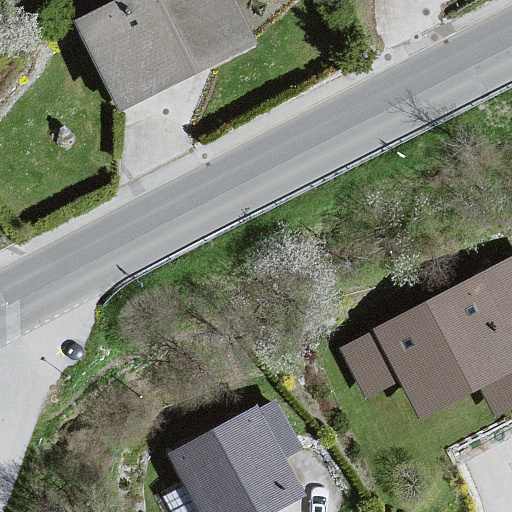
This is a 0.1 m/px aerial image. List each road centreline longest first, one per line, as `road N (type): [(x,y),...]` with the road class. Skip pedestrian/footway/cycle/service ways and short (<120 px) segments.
road 1 (secondary): [(511,42),(11,301)]
road 2 (residential): [(11,301),(30,349),(0,467)]
